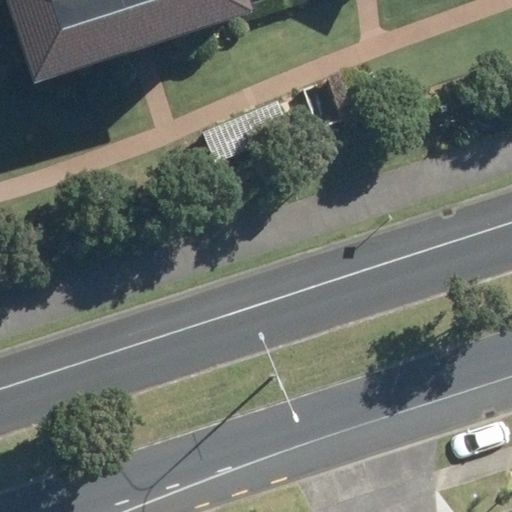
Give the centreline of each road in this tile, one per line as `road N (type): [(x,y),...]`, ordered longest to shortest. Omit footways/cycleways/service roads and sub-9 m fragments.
road 1 (secondary): [(0,409),(511,244)]
road 2 (secondary): [(511,357),(38,511)]
